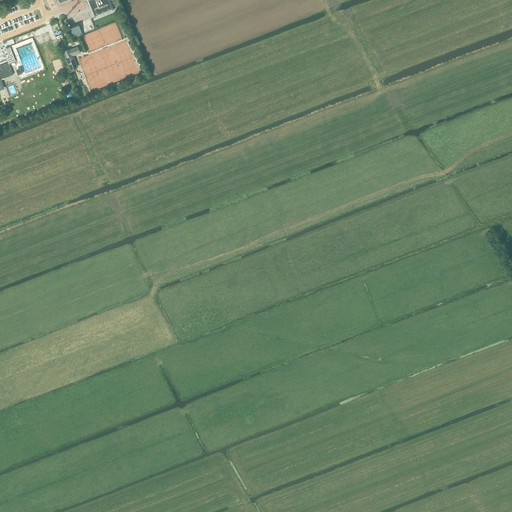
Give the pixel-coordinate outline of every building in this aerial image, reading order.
[(87,0),(94,17),(112,9),(107,0),(87,0)] [(78,24),(69,27),(74,38),(81,35),(82,34),(78,24)] [(5,48),(11,64),(16,62),(10,46),(5,48)] [(62,52),(69,70),(77,67),(73,56),(80,53),(77,47),(70,49),(62,52)] [(8,63),(0,66),(0,91),(1,91),(1,92),(4,91),(4,90),(5,89),(1,80),(13,75),(8,63)]
